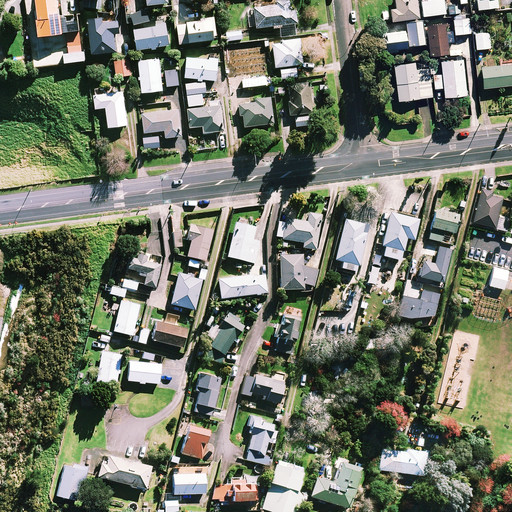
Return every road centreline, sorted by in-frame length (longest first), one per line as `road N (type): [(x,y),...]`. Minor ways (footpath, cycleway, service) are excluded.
road 1 (tertiary): [(0,210),(363,164)]
road 2 (residential): [(341,0),(363,164)]
road 3 (tertiary): [(363,164),(511,145)]
